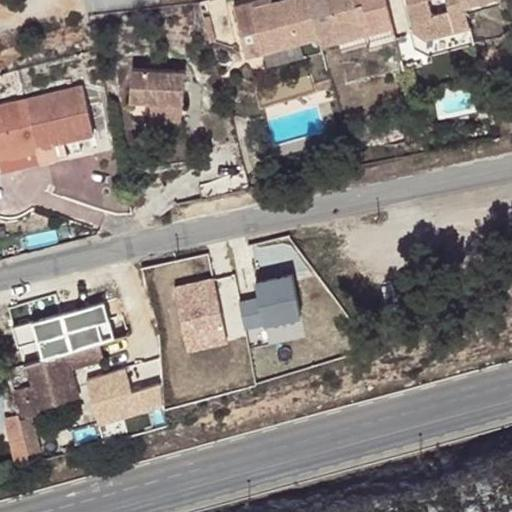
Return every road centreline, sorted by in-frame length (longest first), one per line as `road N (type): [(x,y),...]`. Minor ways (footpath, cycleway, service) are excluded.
road 1 (tertiary): [(511,169),(0,279)]
road 2 (secondary): [(511,393),(87,511)]
